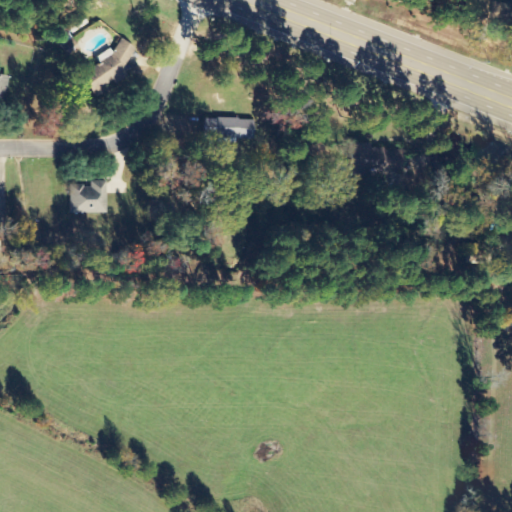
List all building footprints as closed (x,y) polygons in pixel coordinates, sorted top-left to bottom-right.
[(495,2),(491,17),(511,22),(511,0),(510,0),(509,6),(495,2)] [(118,65),(133,56),(123,40),(108,50),(107,49),(93,58),(97,64),(77,76),(90,97),(124,76),(118,65)] [(250,140),(250,120),(200,119),(199,139),(214,139),(214,143),(232,144),(233,140),(250,140)] [(400,150),(368,150),(368,144),(345,144),(346,176),(400,175),(400,150)] [(67,215),(105,214),(104,181),(88,182),(88,185),(67,186),(67,215)] [(511,260),(511,237),(494,236),(493,260),(511,260)]
